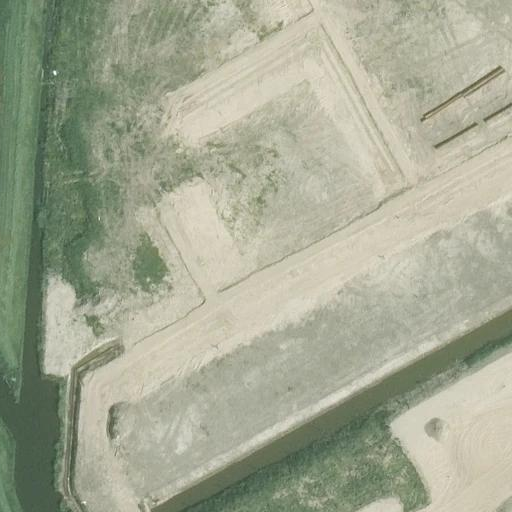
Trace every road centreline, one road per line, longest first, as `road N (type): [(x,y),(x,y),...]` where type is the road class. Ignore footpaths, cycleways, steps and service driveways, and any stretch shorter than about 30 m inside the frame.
road 1 (residential): [(120,510),(90,440),(115,385),(407,226)]
road 2 (residential): [(407,226),(287,0)]
road 3 (residential): [(407,226),(511,167)]
